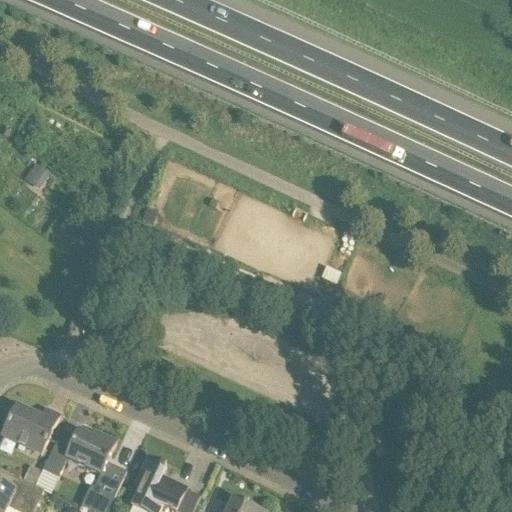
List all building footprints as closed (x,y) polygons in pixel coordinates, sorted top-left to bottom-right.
[(305,321),(309,312),(303,309),(304,307),(295,304),(298,298),(289,295),(287,300),(278,297),(278,298),(271,295),(267,305),(275,308),(274,310),(296,319),(297,317),(305,321)] [(4,440),(22,448),(42,458),(61,420),(47,414),(43,423),(17,411),(4,440)] [(96,436),(94,441),(80,434),(72,452),(57,445),(44,474),(46,475),(39,490),(44,493),(46,494),(54,478),(59,480),(67,462),(101,479),(102,479),(108,466),(118,447),(96,436)] [(378,460),(385,458),(387,457),(382,434),(380,434),(372,436),(378,460)] [(168,511),(178,511),(180,510),(188,492),(163,480),(168,470),(148,461),(137,487),(138,488),(133,497),(137,499),(132,510),(133,510),(132,511),(164,511),(165,511),(168,511)] [(116,501),(128,475),(108,466),(102,479),(101,479),(95,491),(116,501)] [(37,487),(44,473),(33,468),(26,482),(37,487)] [(39,490),(25,483),(24,484),(19,481),(13,493),(0,487),(0,511),(35,511),(44,493),(39,490)] [(229,511),(255,511),(234,502),(229,511)]
